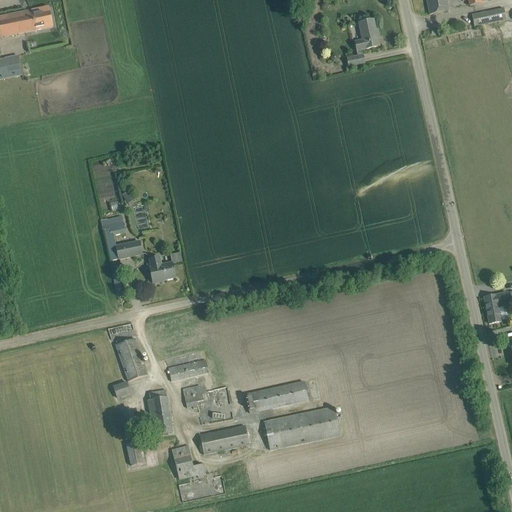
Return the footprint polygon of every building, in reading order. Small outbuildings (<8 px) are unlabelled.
[(446,0),(426,0),(429,15),(449,11),(446,0)] [(0,38),(52,27),(50,17),(48,7),(0,17),(0,38)] [(472,15),(474,27),(507,20),(504,8),(472,15)] [(373,20),(364,22),(359,23),(363,41),(354,42),(357,57),(347,59),(349,67),(365,64),(362,51),(379,47),(373,20)] [(18,56),(0,59),(0,79),(22,75),(21,73),(18,58),(18,56)] [(107,230),(105,231),(112,261),(113,261),(119,260),(142,255),(139,242),(117,247),(114,235),(124,233),(122,223),(106,227),(107,230)] [(180,253),(170,255),(172,263),(182,261),(180,253)] [(172,263),(161,266),(159,258),(150,260),(151,268),(150,269),(153,283),(165,280),(175,278),(172,263)] [(496,295),(496,296),(484,298),(489,324),(501,322),(498,308),(510,306),(508,292),(496,295)] [(116,346),(128,383),(148,376),(135,339),(116,346)] [(209,374),(206,360),(168,369),(171,382),(209,374)] [(127,383),(125,383),(113,387),(117,399),(130,394),(127,383)] [(250,414),(308,401),(304,383),(246,396),(250,414)] [(200,386),(183,390),(187,409),(193,408),(193,410),(197,409),(196,407),(198,406),(197,403),(203,401),(200,386)] [(173,433),(168,401),(167,398),(166,391),(149,394),(150,401),(148,401),(151,423),(155,422),(157,436),(173,433)] [(270,451),(340,436),(334,408),(264,423),(270,451)] [(204,455),(249,446),(245,427),(200,436),(204,455)] [(131,467),(143,464),(139,444),(127,447),(131,467)] [(193,466),(188,447),(172,451),(179,480),(197,476),(198,477),(203,476),(203,474),(205,473),(203,464),(193,466)]
